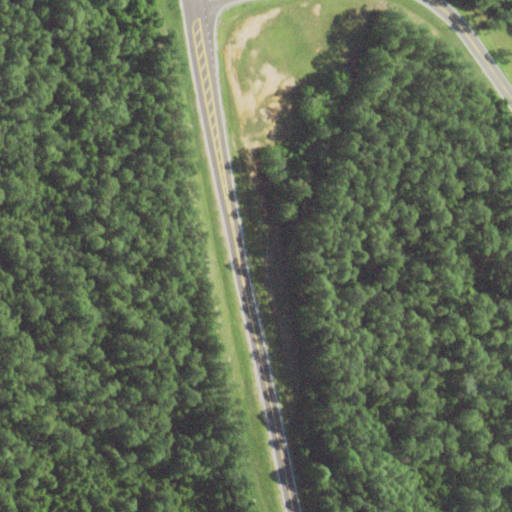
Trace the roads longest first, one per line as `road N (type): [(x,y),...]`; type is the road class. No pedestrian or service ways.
road 1 (tertiary): [(197,0),(290,511)]
road 2 (tertiary): [(511,94),(464,29),(431,0)]
